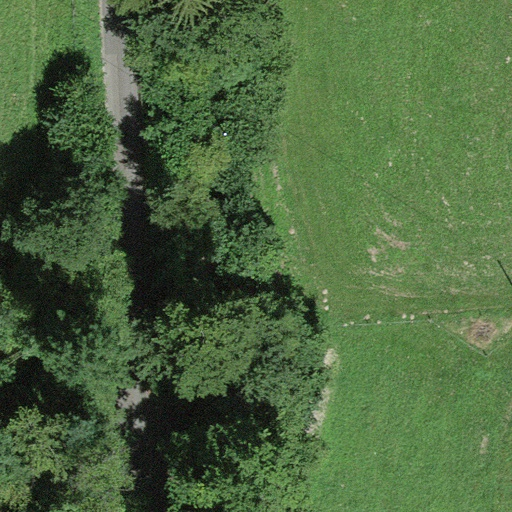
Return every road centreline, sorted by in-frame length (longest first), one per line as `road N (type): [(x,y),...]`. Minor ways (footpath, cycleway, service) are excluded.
road 1 (track): [(133,488),(190,418),(200,387),(201,143),(207,72),(228,0)]
road 2 (residential): [(131,511),(120,0)]
